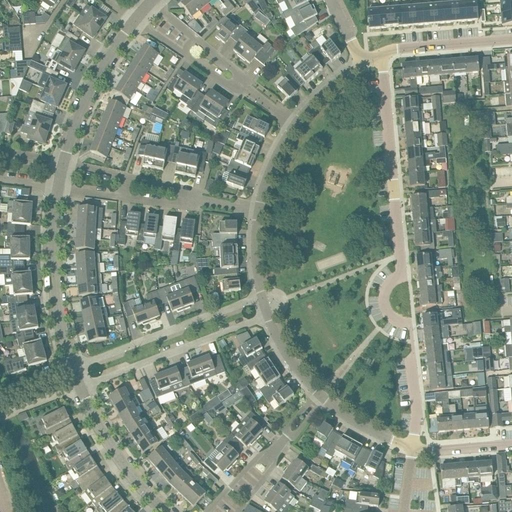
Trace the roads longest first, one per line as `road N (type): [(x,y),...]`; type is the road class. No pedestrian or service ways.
road 1 (residential): [(409,323),(392,317),(384,299),(401,275),(377,55)]
road 2 (residential): [(72,367),(261,295)]
road 3 (residential): [(267,316),(79,387)]
road 4 (residential): [(72,367),(53,274),(57,188)]
road 5 (residential): [(63,163),(84,101),(134,20)]
road 6 (residential): [(163,511),(108,443),(79,387)]
road 7 (residential): [(377,55),(511,39)]
road 8 (residential): [(246,89),(231,87),(134,20)]
road 9 (residential): [(246,89),(240,74),(150,2)]
